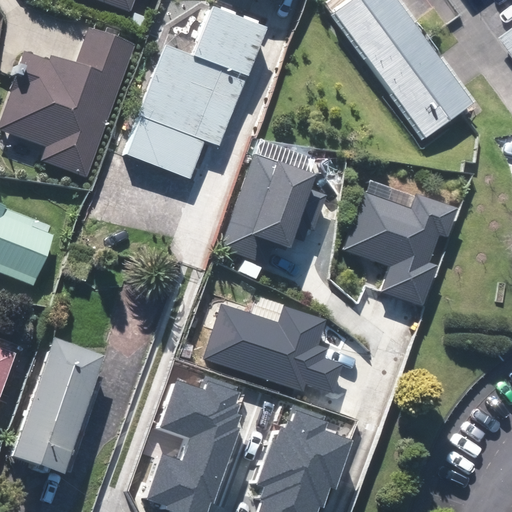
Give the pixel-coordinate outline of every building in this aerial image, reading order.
[(97,0),(128,11),(132,0),(97,0)] [(392,0),(339,0),(325,11),(431,146),(479,109),(392,0)] [(165,46),(123,160),(189,184),(197,164),(205,143),(221,149),(265,28),(213,9),(196,57),(165,46)] [(511,24),(497,35),(511,55),(511,24)] [(86,173),(129,48),(86,33),(63,71),(4,74),(1,129),(37,141),(39,157),(86,173)] [(242,154),(210,148),(206,169),(220,171),(219,176),(226,178),(227,172),(239,175),(242,154)] [(252,155),(218,249),(262,264),(269,243),(284,248),(293,223),(311,230),(323,197),(305,190),(311,176),(252,155)] [(362,193),(341,251),(388,268),(380,291),(420,305),(434,267),(425,264),(435,235),(444,239),(455,210),(414,195),(409,210),(362,193)] [(52,224),(0,200),(0,267),(27,280),(52,224)] [(219,306),(201,360),(301,392),(304,383),(330,392),(339,365),(321,359),(324,349),(315,346),(323,322),(282,308),(276,324),(219,306)] [(70,486),(107,363),(49,345),(12,469),(70,486)] [(0,388),(13,354),(0,348),(0,388)] [(174,378),(156,427),(186,438),(231,454),(240,428),(238,427),(242,415),(237,413),(240,406),(235,404),(239,392),(236,391),(238,387),(205,375),(200,388),(174,378)] [(255,466),(329,490),(338,492),(355,439),(326,430),(329,421),(323,420),(325,416),(294,407),(287,429),(281,427),(280,430),(268,427),(255,466)] [(231,454),(186,438),(178,463),(158,456),(144,499),(161,504),(160,509),(168,511),(208,511),(211,504),(214,505),(231,454)] [(324,507),(329,490),(255,466),(250,484),(262,488),(258,500),(262,502),(258,511),(317,511),(319,506),(324,507)]
